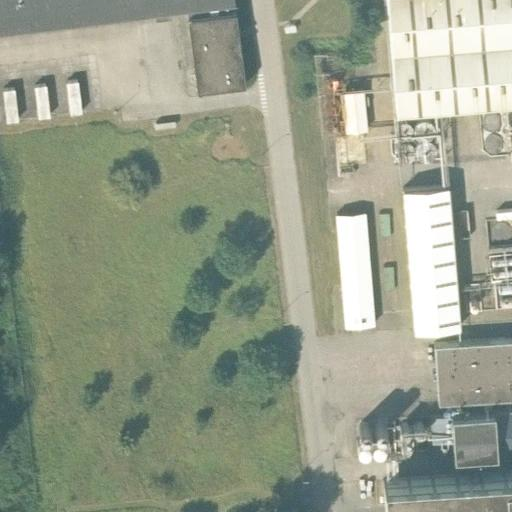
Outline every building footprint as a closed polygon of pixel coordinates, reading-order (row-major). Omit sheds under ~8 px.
[(0,0),(0,30),(185,7),(186,12),(185,12),(197,90),(245,84),(235,6),(230,7),(229,2),(235,1),(234,0),(0,0)] [(511,0),(386,0),(396,112),(511,101),(511,0)] [(346,131),(366,129),(362,89),(342,91),(346,131)] [(414,330),(460,326),(448,185),(402,188),(414,330)] [(345,326),(374,324),(365,211),(336,214),(345,326)] [(438,401),(511,395),(511,337),(434,342),(438,401)] [(511,396),(492,397),(492,407),(511,406),(511,396)] [(511,410),(441,415),(440,406),(430,407),(430,416),(432,441),(453,440),(454,455),(511,450),(511,410)] [(385,511),(511,511),(511,471),(383,480),(385,511)]
